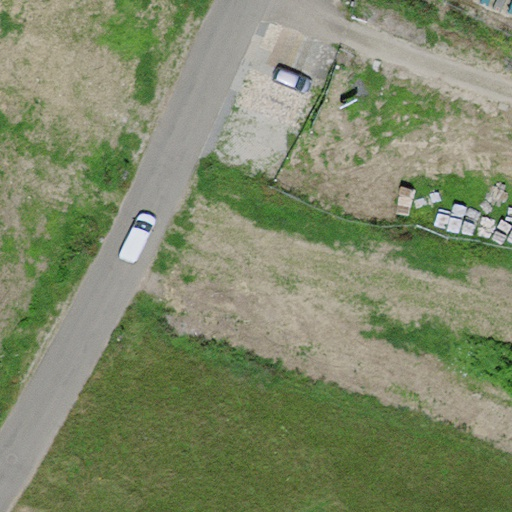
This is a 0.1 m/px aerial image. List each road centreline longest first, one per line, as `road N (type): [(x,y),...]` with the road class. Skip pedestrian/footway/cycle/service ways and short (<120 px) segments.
road 1 (primary): [(511,278),(392,236),(0,24)]
road 2 (residential): [(238,0),(160,181),(0,472)]
